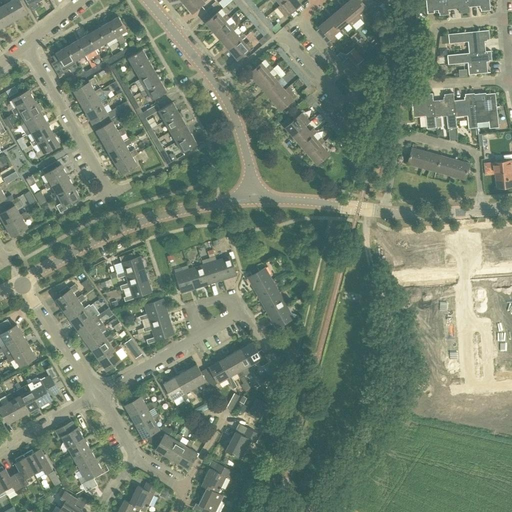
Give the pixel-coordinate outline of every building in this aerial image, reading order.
[(12,0),(10,1),(9,0),(3,0),(5,4),(7,3),(16,19),(27,13),(19,0),(12,0)] [(24,0),(31,11),(38,6),(36,3),(41,0),(24,0)] [(187,0),(184,3),(192,13),(204,2),(206,0),(187,0)] [(232,0),(240,8),(244,5),(239,0),(221,0),(219,2),(223,8),(232,0)] [(254,11),(258,8),(251,0),(249,0),(246,2),(254,11)] [(286,0),(281,5),(281,4),(277,8),(285,17),(289,14),(301,4),(297,0),(286,0)] [(350,0),(347,3),(360,18),(372,8),(376,4),(372,0),(362,0),(362,1),(360,0),(350,0)] [(425,0),(427,10),(427,13),(434,13),(434,9),(439,9),(439,15),(449,14),(448,8),(447,0),(425,0)] [(447,0),(448,8),(459,7),(460,13),(470,12),(469,6),(468,0),(447,0)] [(468,0),(469,6),(480,5),(481,11),(490,10),(489,0),(468,0)] [(7,3),(5,4),(0,6),(0,16),(5,25),(16,19),(7,3)] [(351,26),(360,18),(347,3),(338,10),(349,23),(348,23),(351,26)] [(248,17),(252,14),(244,5),(240,8),(248,17)] [(226,21),(230,18),(222,8),(218,12),(218,11),(205,22),(213,31),(226,21)] [(262,20),(266,17),(258,8),(254,11),(262,20)] [(344,27),(348,23),(349,23),(338,10),(329,18),(339,31),(342,34),(346,30),(344,27)] [(256,27),(259,23),(252,14),(248,17),(256,27)] [(125,42),(121,35),(127,31),(119,17),(108,23),(117,37),(116,37),(120,44),(125,42)] [(270,22),(266,17),(262,20),(270,29),(271,28),(274,26),(270,22)] [(339,31),(329,18),(319,26),(320,27),(327,35),(322,39),(325,43),(330,39),(332,42),(337,38),(334,35),(339,31)] [(230,26),(226,21),(213,31),(221,40),(233,30),(234,30),(237,27),(236,27),(237,27),(234,23),(230,26)] [(116,37),(117,37),(108,23),(98,29),(106,43),(116,37)] [(259,23),(256,27),(264,36),(268,33),(259,23)] [(241,39),(242,39),(245,36),(237,27),(236,27),(237,27),(234,30),(233,30),(221,40),(229,50),(241,39)] [(96,49),(106,43),(98,29),(87,35),(96,49)] [(484,51),(483,40),(489,39),(488,29),(448,34),(449,44),(469,42),(470,52),(470,53),(485,51),(484,51)] [(361,38),(358,34),(352,39),(355,43),(357,41),(360,45),(364,42),(361,38)] [(85,55),(96,49),(87,35),(77,41),(85,55)] [(245,44),(242,39),(241,39),(229,50),(237,59),(253,45),(249,41),(245,44)] [(75,61),(85,55),(77,41),(67,47),(75,61)] [(126,54),(136,48),(134,43),(123,49),(126,54)] [(374,45),(370,48),(374,53),(378,50),(374,45)] [(79,69),(75,61),(67,47),(56,53),(57,54),(52,57),(54,61),(50,63),(56,72),(61,69),(63,72),(70,68),(72,73),(79,69)] [(283,59),(287,56),(280,47),(276,50),(283,59)] [(116,60),(126,54),(123,49),(113,55),(116,60)] [(135,68),(149,60),(143,50),(129,58),(135,68)] [(470,53),(470,52),(447,55),(448,64),(468,62),(469,74),(487,72),(485,61),(491,60),(490,50),(484,51),(485,51),(470,53)] [(357,51),(349,58),(358,69),(362,65),(360,62),(364,59),(357,51)] [(105,66),(116,60),(113,55),(103,61),(105,66)] [(291,68),(295,65),(287,56),(283,59),(291,68)] [(448,64),(447,57),(438,58),(439,65),(448,64)] [(272,69),(273,68),(265,59),(260,63),(257,59),(252,63),(255,67),(249,73),(257,82),(269,71),(269,72),(272,69)] [(136,82),(155,71),(149,60),(135,68),(140,78),(135,81),(136,82)] [(95,72),(105,66),(103,61),(92,67),(95,72)] [(117,79),(122,76),(116,65),(111,67),(117,79)] [(299,77),(303,74),(295,65),(291,68),(299,77)] [(84,78),(95,72),(92,67),(82,73),(84,78)] [(280,78),(281,77),(273,68),(272,69),(269,72),(269,71),(257,82),(265,91),(277,80),(277,81),(280,78)] [(141,93),(161,81),(155,71),(136,82),(141,92),(141,93)] [(74,84),(84,78),(82,73),(71,79),(74,84)] [(307,96),(316,89),(311,84),(303,74),(299,77),(307,87),(303,91),(307,96)] [(123,89),(128,86),(122,76),(117,79),(123,89)] [(95,91),(92,85),(97,82),(94,77),(87,81),(88,83),(74,91),(80,102),(96,93),(95,91)] [(272,100),(284,89),(277,81),(281,78),(281,77),(280,78),(277,81),(277,80),(265,91),(272,100)] [(153,100),(167,92),(161,81),(141,93),(143,97),(149,94),(153,100)] [(129,99),(134,97),(128,86),(123,89),(129,99)] [(284,89),(272,100),(280,110),(297,96),(288,86),(284,89)] [(102,103),(101,102),(98,96),(103,93),(100,88),(95,91),(96,93),(80,102),(86,112),(102,103)] [(19,111),(35,101),(29,90),(13,100),(17,107),(12,110),(14,114),(19,112),(19,111)] [(476,116),(474,101),(474,92),(464,93),(465,100),(453,101),(455,116),(466,115),(468,128),(477,127),(477,123),(476,116)] [(485,100),(474,101),(476,116),(477,123),(488,122),(488,128),(498,127),(494,92),(485,93),(485,100)] [(434,116),(433,101),(432,101),(432,93),(423,94),(423,100),(411,102),(413,116),(425,115),(426,128),(435,127),(434,116)] [(453,101),(453,93),(443,94),(444,100),(433,101),(434,116),(446,115),(447,128),(449,128),(450,140),(457,140),(455,127),(456,127),(455,116),(453,101)] [(134,97),(129,99),(135,109),(140,107),(134,97)] [(102,103),(86,112),(92,123),(108,114),(110,118),(120,112),(119,112),(130,106),(127,100),(116,106),(116,107),(107,112),(104,107),(109,104),(106,99),(101,102),(102,103)] [(25,121),(41,112),(41,111),(44,109),(40,102),(37,104),(35,101),(19,111),(19,112),(23,117),(18,120),(21,125),(26,123),(25,121)] [(320,114),(324,110),(316,101),(312,104),(320,114)] [(160,110),(159,110),(165,121),(180,113),(173,102),(160,110)] [(143,112),(138,115),(148,131),(152,129),(148,121),(146,118),(150,115),(147,110),(143,112)] [(328,123),(332,119),(324,110),(320,114),(328,123)] [(31,132),(47,123),(41,112),(25,121),(26,123),(21,125),(24,131),(27,136),(32,133),(31,132)] [(298,117),(285,127),(293,136),(305,126),(311,121),(303,112),(298,117)] [(171,132),(185,123),(180,113),(165,121),(171,132)] [(10,129),(17,125),(11,114),(4,119),(10,129)] [(118,132),(117,131),(114,125),(120,122),(117,117),(109,121),(109,122),(96,130),(103,141),(118,132)] [(157,117),(152,120),(156,129),(162,126),(157,117)] [(332,119),(328,123),(335,132),(339,128),(332,119)] [(37,143),(54,133),(47,123),(31,132),(32,133),(35,139),(23,145),(25,149),(32,146),(33,147),(38,144),(37,143)] [(177,142),(191,134),(185,123),(171,132),(177,142)] [(316,132),(317,132),(313,127),(309,130),(305,126),(293,136),(301,145),(313,135),(316,133),(316,132)] [(124,143),(124,141),(120,135),(126,132),(123,127),(117,131),(118,132),(103,141),(109,152),(124,143)] [(339,128),(335,132),(343,141),(347,137),(339,128)] [(154,142),(158,139),(152,129),(148,131),(154,142)] [(321,144),(325,141),(317,132),(316,132),(316,133),(313,135),(301,145),(309,154),(321,144)] [(37,143),(38,144),(41,149),(36,152),(39,157),(45,153),(60,144),(54,133),(37,143)] [(191,134),(177,142),(183,153),(198,145),(191,134)] [(131,153),(130,152),(126,146),(132,143),(130,140),(129,138),(124,141),(124,143),(109,152),(115,162),(131,153)] [(160,152),(164,149),(158,139),(154,142),(160,152)] [(329,153),(321,144),(309,154),(317,164),(329,153)] [(131,153),(115,162),(121,173),(137,164),(133,157),(138,154),(135,149),(130,152),(131,153)] [(164,149),(160,152),(165,162),(170,159),(164,149)] [(511,172),(511,160),(492,162),(484,163),(485,175),(493,174),(494,174),(496,188),(511,186),(510,172),(511,172)] [(403,161),(401,183),(414,184),(416,163),(403,161)] [(416,163),(414,184),(427,186),(429,164),(416,163)] [(429,164),(427,186),(439,187),(442,166),(429,164)] [(52,185),(68,176),(61,165),(46,174),(50,181),(44,184),(47,189),(53,186),(52,185)] [(442,166),(439,187),(452,189),(455,168),(442,166)] [(455,168),(452,189),(465,191),(467,177),(467,174),(468,169),(455,168)] [(58,195),(74,187),(68,176),(52,185),(53,186),(56,191),(50,195),(53,200),(59,196),(58,195)] [(0,185),(0,187),(0,186),(0,207),(14,199),(11,194),(6,197),(2,190),(7,187),(4,182),(0,184),(0,185)] [(58,195),(59,196),(62,202),(56,205),(60,212),(67,208),(66,206),(80,197),(74,187),(58,195)] [(25,197),(31,207),(36,203),(31,193),(25,197)] [(22,216),(21,214),(17,208),(22,205),(20,201),(18,197),(14,199),(0,207),(3,212),(0,214),(6,225),(22,216)] [(22,216),(6,225),(12,236),(28,227),(24,219),(29,216),(26,211),(21,214),(22,216)] [(505,232),(494,233),(495,247),(506,247),(505,232)] [(494,233),(484,233),(484,246),(484,248),(495,247),(494,233)] [(426,236),(416,237),(417,252),(427,251),(427,244),(426,236)] [(437,236),(426,236),(427,244),(427,251),(438,250),(437,236)] [(406,237),(395,238),(396,253),(406,252),(406,237)] [(416,237),(406,237),(406,252),(417,252),(416,237)] [(230,256),(217,261),(223,280),(237,276),(232,259),(231,256),(230,256)] [(126,275),(145,270),(141,257),(134,259),(122,263),(122,264),(125,271),(116,274),(118,278),(126,275)] [(210,284),(223,280),(217,261),(203,265),(210,284)] [(196,289),(210,284),(203,265),(190,269),(196,289)] [(256,291),(273,281),(266,268),(260,271),(258,267),(250,271),(252,276),(249,278),(256,291)] [(182,293),(196,289),(190,269),(176,274),(182,293)] [(122,290),(130,287),(149,281),(145,270),(126,275),(128,283),(120,285),(122,290)] [(476,299),(476,302),(504,300),(503,289),(509,288),(509,279),(490,280),(491,289),(478,290),(478,291),(475,291),(476,299)] [(149,281),(130,287),(132,294),(124,297),(125,301),(133,298),(152,292),(149,281)] [(263,303),(280,293),(273,281),(256,291),(263,303)] [(62,296),(56,300),(64,310),(79,299),(78,297),(74,292),(78,288),(75,284),(69,288),(67,286),(59,292),(62,296)] [(451,290),(431,292),(432,304),(452,302),(451,290)] [(270,316),(287,306),(280,293),(263,303),(270,316)] [(79,299),(64,310),(71,320),(86,309),(85,307),(81,302),(85,298),(82,294),(78,297),(79,299)] [(149,318),(168,312),(164,299),(145,305),(147,313),(139,316),(140,320),(149,318)] [(505,311),(504,300),(476,302),(477,304),(476,304),(477,312),(480,312),(480,313),(493,313),(493,320),(507,319),(507,311),(505,311)] [(452,302),(432,304),(433,316),(452,314),(452,302)] [(86,309),(71,320),(78,330),(93,319),(92,317),(97,314),(98,315),(100,314),(93,304),(91,305),(89,304),(85,307),(86,309)] [(287,306),(270,316),(277,328),(294,318),(287,306)] [(109,307),(104,310),(106,313),(109,317),(113,314),(109,307)] [(153,329),(172,323),(168,312),(149,318),(151,325),(143,328),(144,332),(153,329)] [(104,325),(104,324),(98,315),(97,314),(92,317),(93,319),(78,330),(85,340),(101,329),(100,328),(104,325)] [(452,314),(433,316),(434,328),(453,327),(452,314)] [(133,322),(127,324),(129,331),(136,329),(134,322),(133,322)] [(172,323),(153,329),(155,337),(146,339),(148,343),(156,341),(156,340),(175,334),(172,323)] [(2,348),(24,335),(18,325),(2,333),(2,332),(0,333),(0,345),(1,346),(2,348)] [(101,329),(85,340),(92,350),(108,339),(106,337),(102,332),(107,328),(104,325),(100,328),(101,329)] [(511,329),(498,331),(499,345),(511,343),(511,329)] [(108,339),(92,350),(100,360),(115,349),(113,347),(110,342),(114,338),(112,335),(111,334),(106,337),(108,339)] [(8,359),(30,346),(24,335),(2,348),(4,351),(7,357),(8,359)] [(131,338),(125,343),(130,351),(137,346),(131,338)] [(253,364),(259,361),(261,366),(266,363),(263,356),(262,357),(253,342),(242,348),(252,364),(253,364)] [(511,343),(499,345),(498,345),(499,359),(511,358),(511,343)] [(115,349),(100,360),(106,368),(107,370),(109,368),(122,359),(117,352),(121,348),(118,344),(113,347),(115,349)] [(455,345),(435,346),(436,358),(456,356),(455,345)] [(30,346),(8,359),(10,362),(16,358),(22,369),(35,361),(33,358),(36,357),(30,346)] [(253,364),(252,364),(242,348),(231,354),(240,368),(241,371),(242,370),(245,375),(251,372),(256,369),(253,364)] [(241,371),(240,368),(231,354),(221,360),(230,377),(231,376),(237,373),(240,378),(245,375),(242,370),(241,371)] [(456,356),(436,358),(437,370),(457,368),(456,356)] [(234,381),(231,376),(230,377),(221,360),(210,366),(212,371),(209,373),(215,385),(226,379),(232,389),(236,387),(237,386),(234,381)] [(215,385),(209,373),(203,376),(197,365),(186,371),(195,387),(197,386),(196,386),(202,383),(205,388),(210,385),(211,387),(215,385)] [(197,386),(195,387),(186,371),(175,377),(184,393),(186,392),(192,389),(195,394),(200,392),(197,386)] [(28,383),(27,384),(31,390),(32,389),(40,405),(42,408),(50,404),(48,401),(52,399),(51,397),(60,392),(51,375),(45,378),(45,377),(41,378),(36,377),(31,380),(27,382),(28,383)] [(186,392),(184,393),(175,377),(164,383),(173,399),(181,395),(184,400),(189,398),(186,392)] [(31,390),(27,384),(21,387),(18,382),(15,384),(18,389),(16,390),(19,396),(21,395),(30,411),(31,414),(39,410),(37,407),(40,405),(32,389),(31,390)] [(146,405),(143,400),(148,397),(146,392),(139,395),(141,397),(126,405),(132,416),(148,407),(146,405)] [(21,395),(19,396),(14,399),(10,393),(5,396),(9,402),(10,401),(19,417),(30,411),(21,395)] [(511,396),(499,398),(500,419),(511,417),(511,396)] [(446,397),(422,399),(423,413),(448,411),(446,397)] [(255,418),(258,411),(260,412),(265,403),(256,398),(254,401),(249,410),(247,414),(255,418)] [(10,401),(9,402),(3,405),(0,399),(0,408),(8,423),(19,417),(10,401)] [(483,399),(460,401),(461,417),(484,415),(483,399)] [(153,418),(152,416),(149,410),(154,407),(152,402),(146,405),(148,407),(132,416),(138,427),(153,418)] [(205,405),(205,403),(194,409),(195,413),(196,412),(197,415),(208,408),(206,404),(205,405)] [(160,429),(159,428),(155,421),(161,418),(158,413),(152,416),(153,418),(138,427),(144,438),(146,436),(160,429)] [(69,447),(84,438),(78,427),(76,428),(73,422),(56,431),(60,438),(63,437),(66,443),(61,447),(63,452),(69,448),(69,447)] [(177,440),(175,439),(169,435),(172,430),(164,425),(159,428),(160,429),(146,436),(149,442),(158,447),(156,449),(167,456),(177,440)] [(256,443),(260,434),(248,428),(244,435),(236,431),(226,451),(241,458),(251,440),(256,443)] [(187,446),(185,445),(180,442),(183,437),(178,434),(175,439),(177,440),(167,456),(177,462),(187,446)] [(75,458),(91,449),(84,438),(69,447),(69,448),(73,454),(67,457),(70,462),(75,459),(75,458)] [(187,446),(177,462),(188,469),(198,453),(190,448),(193,443),(188,440),(185,445),(187,446)] [(32,449),(24,454),(35,473),(43,469),(45,473),(47,473),(52,469),(44,454),(41,448),(34,452),(32,449)] [(81,469),(97,460),(91,449),(75,458),(75,459),(79,465),(73,468),(75,472),(76,472),(76,473),(82,470),(81,469)] [(26,478),(35,473),(24,454),(15,458),(17,461),(15,462),(20,471),(15,473),(22,486),(29,482),(26,478)] [(223,459),(223,461),(224,463),(226,464),(233,467),(234,465),(233,462),(228,459),(227,458),(224,457),(223,459)] [(76,472),(75,472),(81,482),(86,492),(98,485),(93,476),(103,471),(97,460),(81,469),(82,470),(76,473),(76,472)] [(206,487),(218,493),(226,476),(231,478),(234,471),(218,463),(215,470),(209,467),(201,484),(206,487)] [(22,486),(15,473),(10,476),(5,468),(4,469),(2,466),(0,466),(0,481),(7,494),(22,486)] [(51,479),(57,476),(54,471),(48,474),(51,479)] [(146,511),(158,487),(146,481),(143,488),(138,486),(129,502),(141,508),(146,511)] [(215,511),(224,495),(218,493),(206,487),(198,504),(204,506),(200,511),(215,511)] [(162,489),(159,495),(165,498),(168,492),(162,489)] [(61,508),(66,511),(80,511),(83,509),(82,509),(86,503),(78,497),(77,498),(66,491),(61,497),(66,500),(61,508)] [(139,511),(141,508),(129,502),(124,499),(117,511),(139,511)]
